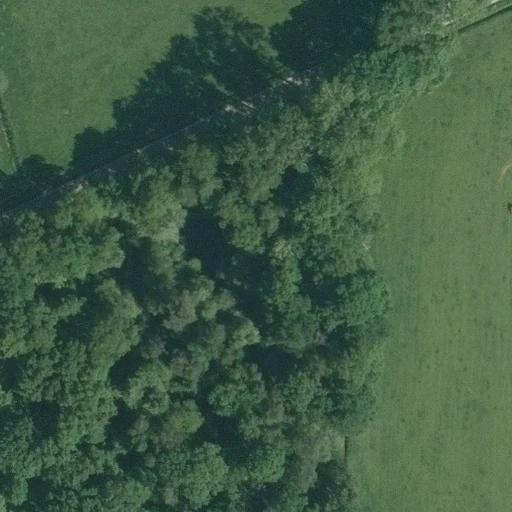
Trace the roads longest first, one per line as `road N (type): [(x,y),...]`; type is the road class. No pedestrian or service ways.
road 1 (unclassified): [(0,224),(479,0)]
road 2 (track): [(0,386),(7,511)]
